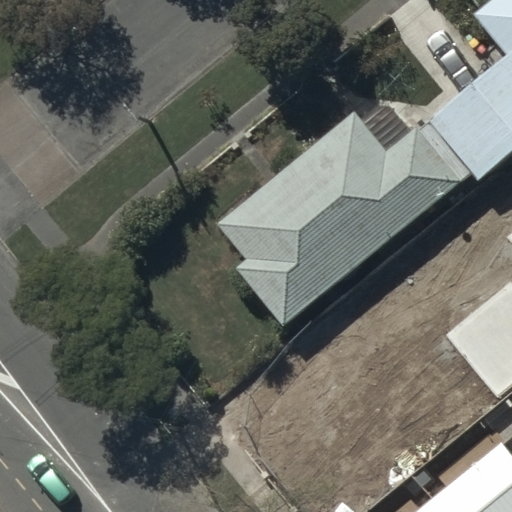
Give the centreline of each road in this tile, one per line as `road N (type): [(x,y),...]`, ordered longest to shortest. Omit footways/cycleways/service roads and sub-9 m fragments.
road 1 (residential): [(200,0),(0,166)]
road 2 (residential): [(0,378),(110,511)]
